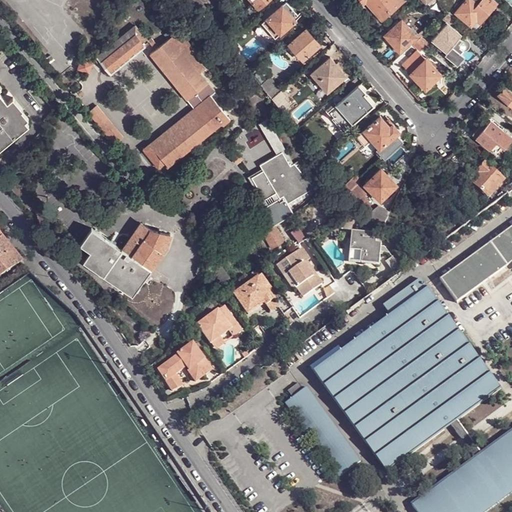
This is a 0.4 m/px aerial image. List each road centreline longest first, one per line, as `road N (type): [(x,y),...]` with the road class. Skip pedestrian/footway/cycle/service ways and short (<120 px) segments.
road 1 (residential): [(0,203),(89,304),(230,511)]
road 2 (residential): [(315,0),(433,135),(511,49)]
road 3 (unknown): [(161,410),(229,381),(360,284)]
